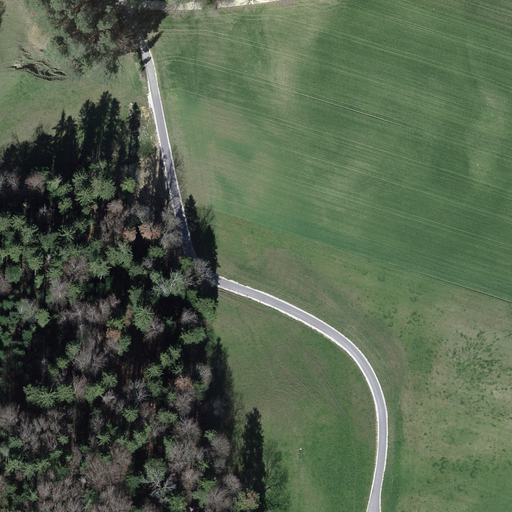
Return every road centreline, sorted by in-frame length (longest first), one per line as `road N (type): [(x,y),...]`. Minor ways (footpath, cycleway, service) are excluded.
road 1 (track): [(115,0),(144,45),(181,213),(204,258),(316,315),(346,337),(375,379),(383,413),(375,511)]
road 2 (track): [(115,0),(164,22),(266,0)]
